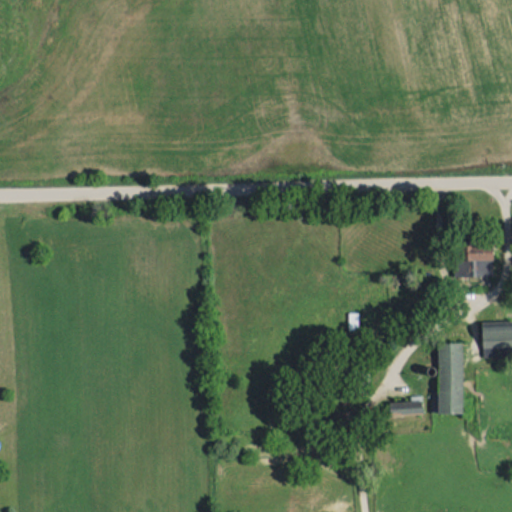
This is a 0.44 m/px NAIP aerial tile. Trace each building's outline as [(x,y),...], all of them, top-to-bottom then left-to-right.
[(459,232),(474,232),(474,236),(494,235),(494,251),(491,251),(492,267),(453,269),(452,251),(460,251),(459,232)] [(350,304),(359,304),(359,322),(349,322),(350,304)] [(480,313),(511,312),(511,347),(482,348),(480,313)] [(461,335),(461,404),(430,404),(430,381),(437,381),(437,335),(461,335)] [(351,357),(369,357),(370,385),(352,385),(351,357)] [(421,385),(422,405),(385,407),(384,388),(421,385)] [(422,400),(389,401),(389,414),(422,414),(422,400)]
